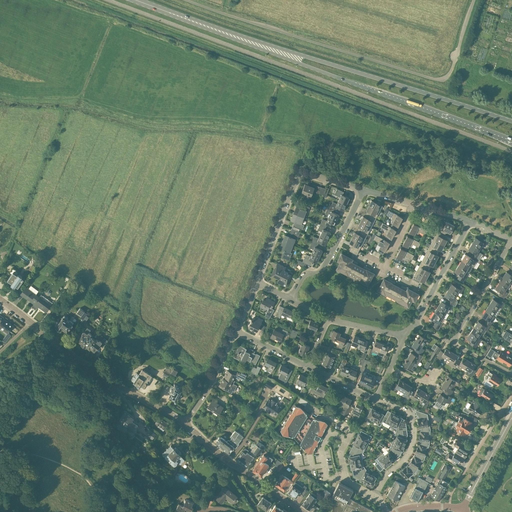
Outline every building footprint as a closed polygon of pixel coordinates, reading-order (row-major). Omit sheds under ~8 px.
[(325,188),(308,183),(308,185),(305,184),(301,192),(311,196),(314,189),(317,190),(316,192),(323,195),(323,193),(325,188)] [(346,204),(349,198),(337,192),(336,195),(340,197),(338,200),(346,204)] [(346,204),(338,200),(337,204),(333,202),(331,205),(330,204),(328,207),(334,209),(336,210),(337,208),(343,210),(346,204)] [(377,203),(372,200),(369,205),(379,211),(382,206),(379,204),(380,203),(377,202),(377,203)] [(296,206),(293,213),(304,217),(306,211),(308,212),(310,208),(302,205),(301,208),(296,206)] [(375,219),(379,211),(369,205),(366,211),(370,213),(369,216),(375,219)] [(336,221),(339,215),(333,212),(334,209),(328,207),(326,212),(330,214),(328,217),(336,221)] [(397,226),(402,217),(389,210),(386,215),(392,217),(391,219),(394,221),(392,223),(397,226)] [(293,213),(290,220),(295,222),(294,226),(302,229),(304,225),(301,224),(304,217),(293,213)] [(375,219),(369,216),(368,218),(363,216),(360,221),(371,227),(375,219)] [(336,221),(328,217),(327,221),(323,219),(320,224),(326,227),(327,224),(333,227),(336,221)] [(367,235),(371,227),(360,221),(358,227),(362,229),(361,232),(367,235)] [(450,222),(448,221),(447,222),(446,221),(444,226),(442,225),(439,230),(445,234),(446,231),(450,233),(454,225),(450,223),(450,222)] [(391,238),(396,230),(382,222),(380,227),(385,230),(384,232),(387,233),(386,236),(391,238)] [(425,235),(427,230),(414,223),(409,232),(414,235),(415,232),(418,234),(419,232),(425,235)] [(328,239),(331,232),(325,230),(326,227),(320,224),(317,230),(322,232),(320,235),(328,239)] [(297,240),(300,232),(292,229),(290,233),(291,233),(290,237),(285,235),(282,241),(292,245),(295,239),(297,240)] [(444,245),(446,239),(443,238),(444,235),(437,231),(433,239),(444,245)] [(367,235),(361,232),(359,234),(355,232),(352,237),(363,243),(367,235)] [(328,239),(320,235),(318,238),(314,236),(312,242),(317,245),(319,242),(325,245),(328,239)] [(380,246),(379,248),(377,252),(381,254),(383,250),(384,251),(389,242),(376,235),(375,235),(374,238),(374,239),(373,239),(379,242),(378,244),(380,246)] [(488,241),(479,235),(477,238),(476,237),(472,243),(480,248),(482,245),(485,247),(488,241)] [(418,247),(420,243),(407,236),(402,244),(408,247),(409,245),(412,246),(413,244),(418,247)] [(359,251),(359,250),(363,243),(352,237),(349,242),(354,245),(352,248),(359,251)] [(441,250),(444,245),(433,239),(430,244),(429,247),(436,251),(437,248),(441,250)] [(289,260),(292,253),(290,252),(292,245),(282,241),(279,248),(284,250),(283,254),(282,253),(281,257),(289,260)] [(319,257),(322,250),(316,247),(317,245),(312,242),(309,248),(313,250),(312,253),(319,257)] [(473,252),(472,255),(478,258),(481,253),(478,251),(480,248),(472,243),(468,249),(473,252)] [(435,261),(438,255),(434,253),(436,251),(429,247),(424,255),(435,261)] [(411,259),(414,255),(401,248),(396,257),(401,260),(402,257),(405,259),(406,257),(411,259)] [(319,257),(312,253),(310,256),(306,254),(303,260),(310,263),(312,261),(316,263),(319,257)] [(370,269),(369,268),(367,267),(366,267),(365,266),(365,267),(364,269),(355,264),(356,262),(357,262),(356,262),(355,261),(354,260),(353,259),(353,258),(352,259),(342,254),(341,257),(340,256),(338,261),(340,262),(337,267),(340,269),(340,270),(347,274),(348,274),(360,280),(360,281),(364,283),(365,282),(368,284),(373,273),(369,271),(370,269)] [(465,254),(461,260),(469,265),(472,266),(472,267),(473,267),(477,262),(478,263),(480,260),(478,258),(472,255),(471,257),(465,254)] [(432,266),(435,261),(424,255),(420,263),(427,267),(429,264),(432,266)] [(461,260),(458,265),(466,270),(468,272),(472,266),(469,265),(461,260)] [(272,273),(274,274),(274,275),(279,278),(285,267),(277,263),(272,273)] [(427,277),(430,271),(426,269),(427,267),(420,263),(416,271),(427,277)] [(458,265),(454,271),(460,275),(457,279),(463,282),(467,275),(464,273),(466,270),(458,265)] [(289,271),(290,270),(285,267),(279,278),(280,278),(278,282),(285,286),(292,273),(289,271)] [(10,276),(7,281),(12,284),(11,285),(15,287),(16,286),(18,288),(24,279),(21,278),(22,277),(18,274),(12,271),(10,274),(11,275),(10,276)] [(416,271),(412,279),(419,283),(420,280),(424,282),(427,277),(416,271)] [(511,273),(511,275),(506,271),(502,277),(511,283),(511,273)] [(511,285),(511,283),(502,277),(499,283),(506,288),(508,285),(511,287),(511,285)] [(408,288),(408,287),(407,287),(406,287),(405,287),(404,287),(403,286),(402,286),(401,288),(393,284),(394,282),(394,281),(393,281),(391,280),(390,279),(389,279),(388,281),(384,279),(378,289),(381,291),(381,292),(385,294),(398,300),(398,301),(405,305),(406,304),(409,305),(412,300),(414,301),(416,297),(415,296),(417,293),(408,288)] [(504,298),(508,293),(505,290),(506,288),(499,283),(495,288),(500,292),(498,294),(504,298)] [(452,284),(448,290),(456,295),(458,292),(461,294),(464,287),(459,284),(457,287),(452,284)] [(26,287),(21,294),(34,304),(39,297),(28,289),(30,287),(27,285),(26,287)] [(444,295),(452,300),(451,303),(453,305),(455,306),(457,302),(457,299),(454,298),(456,295),(448,290),(444,295)] [(34,304),(33,305),(37,308),(39,307),(46,312),(51,306),(53,303),(41,294),(39,297),(34,304)] [(274,302),(267,298),(265,300),(263,299),(260,304),(267,308),(268,307),(269,307),(265,316),(269,318),(270,317),(274,309),(272,307),(274,302)] [(498,302),(493,299),(489,305),(499,312),(505,303),(500,299),(498,302)] [(441,301),(438,306),(445,311),(447,308),(450,310),(453,305),(451,303),(448,301),(446,304),(441,301)] [(496,317),(499,312),(489,305),(485,310),(496,317)] [(284,308),(280,306),(275,315),(280,317),(281,314),(286,316),(286,315),(288,316),(287,318),(287,319),(292,321),(293,321),(295,317),(294,316),(291,315),(293,311),(284,307),(284,308)] [(438,306),(434,312),(444,318),(447,313),(445,311),(438,306)] [(83,319),(87,313),(85,311),(80,308),(76,313),(80,316),(80,317),(83,319)] [(485,310),(481,316),(487,319),(485,322),(490,326),(496,317),(485,310)] [(430,318),(436,321),(433,326),(438,330),(442,323),(445,319),(444,318),(434,312),(430,318)] [(0,315),(0,321),(1,322),(0,322),(0,328),(0,329),(1,328),(8,333),(13,326),(3,319),(4,318),(0,315)] [(57,321),(55,324),(55,326),(56,326),(56,327),(61,330),(62,328),(68,332),(72,325),(72,324),(74,322),(70,319),(69,320),(67,319),(68,318),(64,315),(62,318),(62,317),(59,322),(58,321),(57,321)] [(80,324),(83,326),(89,317),(86,315),(80,324)] [(298,315),(295,322),(301,324),(304,318),(298,315)] [(256,319),(253,317),(248,327),(257,331),(262,320),(257,318),(256,319)] [(314,337),(317,330),(316,329),(319,323),(310,320),(308,326),(312,328),(309,335),(314,337)] [(478,321),(474,327),(482,332),(484,334),(486,330),(490,325),(485,322),(483,324),(478,321)] [(471,332),(478,337),(482,332),(474,327),(471,332)] [(289,332),(288,331),(283,329),(281,333),(274,329),(270,337),(280,342),(283,335),(286,336),(288,336),(289,332)] [(331,331),(329,335),(330,336),(331,337),(331,338),(339,341),(339,342),(340,342),(339,345),(342,347),(345,338),(339,335),(340,333),(334,330),(334,331),(332,330),(331,331)] [(87,333),(84,331),(83,331),(82,333),(82,335),(78,340),(82,343),(81,344),(85,347),(86,346),(92,337),(91,337),(90,336),(91,334),(88,332),(87,333)] [(502,336),(502,337),(505,339),(507,336),(511,338),(510,341),(511,342),(511,334),(506,331),(505,331),(502,336)] [(475,348),(481,339),(478,337),(471,332),(467,338),(472,341),(470,344),(475,348)] [(415,340),(423,345),(425,342),(427,344),(430,340),(427,338),(426,339),(419,334),(415,340)] [(357,347),(361,338),(354,335),(351,344),(357,347)] [(92,337),(86,346),(90,349),(90,350),(93,352),(95,352),(97,349),(99,346),(99,345),(103,348),(106,343),(103,340),(102,341),(99,339),(99,340),(96,339),(92,337)] [(365,339),(362,337),(362,338),(361,338),(357,347),(361,348),(360,350),(365,352),(365,350),(366,350),(369,342),(368,341),(365,339)] [(422,353),(424,349),(421,347),(423,345),(415,340),(411,346),(415,348),(414,351),(416,352),(421,354),(422,353)] [(378,354),(382,343),(375,341),(372,349),(369,348),(367,353),(367,354),(370,355),(372,352),(378,354)] [(301,344),(298,352),(305,354),(305,352),(307,353),(309,346),(303,343),(302,345),(301,344)] [(386,362),(388,356),(385,354),(388,346),(382,343),(378,354),(383,357),(382,360),(386,362)] [(249,350),(246,349),(246,348),(240,345),(233,357),(240,360),(245,363),(247,359),(250,361),(249,361),(255,364),(260,355),(256,353),(256,354),(254,353),(255,351),(250,348),(249,350)] [(441,350),(437,357),(442,360),(444,357),(447,359),(452,352),(446,348),(444,352),(441,350)] [(491,348),(488,352),(493,355),(497,358),(496,358),(501,361),(501,362),(503,363),(504,363),(509,366),(511,360),(511,357),(501,351),(499,354),(495,351),(491,348)] [(330,367),(335,356),(334,356),(334,355),(327,352),(322,364),(330,367)] [(416,352),(414,354),(411,352),(407,358),(415,363),(416,360),(419,362),(421,359),(423,360),(424,357),(423,356),(422,355),(421,354),(416,352)] [(452,352),(447,359),(450,361),(448,364),(454,367),(455,366),(458,361),(457,361),(455,359),(458,355),(452,352)] [(458,361),(455,366),(460,369),(462,366),(465,368),(469,361),(464,357),(461,361),(458,359),(457,361),(458,361)] [(263,364),(267,365),(269,365),(267,368),(272,370),(276,362),(268,358),(267,360),(265,359),(263,364)] [(418,365),(415,363),(407,358),(403,364),(408,366),(406,369),(412,373),(418,365)] [(347,376),(350,368),(345,366),(346,362),(343,360),(340,367),(342,368),(340,373),(347,376)] [(469,361),(465,368),(467,370),(465,373),(471,377),(475,370),(473,368),(475,364),(469,361)] [(164,371),(162,375),(168,378),(170,374),(173,368),(167,365),(165,371),(164,371)] [(281,372),(278,378),(286,382),(290,375),(286,373),(289,368),(281,365),(278,371),(281,372)] [(353,379),(357,371),(350,368),(347,376),(353,379)] [(134,382),(133,382),(137,385),(139,387),(140,386),(144,388),(145,388),(147,384),(147,383),(148,380),(149,381),(150,380),(152,377),(152,376),(142,369),(139,374),(137,373),(135,373),(131,379),(132,380),(134,382)] [(223,379),(223,380),(229,382),(230,379),(233,381),(233,380),(235,377),(239,379),(239,378),(244,380),(247,375),(242,372),(241,374),(236,371),(234,374),(232,373),(227,370),(224,376),(225,377),(224,379),(223,379)] [(365,385),(368,376),(370,373),(363,371),(358,382),(365,385)] [(493,373),(489,371),(487,374),(491,377),(488,380),(497,385),(501,379),(496,375),(493,373)] [(368,376),(365,385),(371,388),(376,376),(373,375),(370,373),(368,376)] [(297,381),(296,383),(303,387),(305,384),(308,378),(300,374),(297,381)] [(460,379),(454,375),(452,378),(448,375),(444,381),(452,386),(454,387),(455,384),(457,385),(460,379)] [(223,380),(220,384),(225,387),(228,388),(226,391),(231,393),(233,390),(234,391),(237,385),(233,384),(235,381),(234,381),(233,380),(233,381),(230,379),(229,382),(223,380)] [(268,379),(265,384),(271,388),(274,383),(268,379)] [(400,380),(397,385),(394,383),(391,388),(397,392),(398,389),(401,391),(406,383),(400,380)] [(441,387),(446,390),(444,393),(445,393),(450,396),(453,390),(450,389),(452,386),(444,381),(441,387)] [(328,388),(319,383),(318,386),(312,384),(309,390),(323,397),(328,388)] [(413,390),(411,388),(412,387),(406,383),(401,391),(404,393),(402,395),(406,398),(408,399),(409,397),(413,390)] [(177,388),(178,386),(175,384),(174,386),(172,385),(167,393),(169,394),(168,396),(174,399),(174,400),(174,401),(176,402),(177,400),(176,399),(177,398),(179,399),(180,399),(183,395),(182,394),(180,392),(181,390),(177,388)] [(416,397),(419,399),(424,391),(418,388),(416,391),(413,390),(409,397),(414,400),(416,397)] [(480,391),(478,394),(481,395),(488,399),(489,398),(490,397),(490,396),(491,394),(487,391),(487,390),(485,388),(484,389),(483,388),(482,388),(480,390),(480,391)] [(426,407),(430,400),(427,399),(430,395),(424,391),(419,399),(422,400),(420,403),(426,407)] [(450,396),(445,393),(444,396),(440,393),(436,399),(437,400),(434,405),(437,406),(437,407),(441,409),(441,408),(443,405),(446,407),(449,403),(452,397),(450,396)] [(346,417),(347,415),(352,405),(349,403),(351,399),(343,395),(339,402),(346,406),(345,409),(342,415),(346,417)] [(305,406),(308,402),(301,398),(298,402),(305,406)] [(218,414),(223,407),(213,399),(207,408),(214,412),(218,414)] [(268,399),(263,407),(266,408),(265,409),(270,412),(271,412),(276,415),(280,407),(275,404),(276,402),(272,400),(271,401),(268,399)] [(465,407),(463,410),(468,413),(470,410),(477,415),(480,412),(481,412),(482,410),(481,409),(482,408),(480,407),(482,405),(474,400),(472,403),(471,402),(467,409),(465,407)] [(363,405),(357,402),(356,405),(352,404),(352,405),(347,415),(346,417),(344,421),(348,423),(353,413),(358,416),(363,405)] [(292,437),(307,413),(299,407),(296,406),(295,406),(296,407),(296,409),(294,409),(292,412),(293,413),(292,415),(291,415),(290,415),(286,421),(287,421),(287,423),(286,424),(284,424),(283,427),(283,428),(281,430),(281,429),(281,430),(283,433),(292,437)] [(377,411),(375,409),(372,407),(371,409),(367,408),(363,417),(371,421),(377,411)] [(455,421),(460,413),(460,412),(451,409),(447,416),(455,421)] [(387,412),(384,417),(382,415),(383,413),(380,411),(380,412),(377,411),(371,421),(372,422),(373,420),(378,422),(377,424),(380,426),(382,421),(387,412)] [(396,414),(394,413),(394,412),(391,411),(390,413),(387,412),(382,421),(390,425),(396,414)] [(429,426),(427,414),(418,411),(417,414),(419,415),(419,416),(419,418),(418,418),(419,422),(418,422),(420,428),(422,427),(429,426)] [(138,426),(131,421),(133,418),(125,413),(115,426),(120,429),(124,424),(127,427),(126,427),(133,432),(138,426)] [(405,429),(404,421),(401,419),(402,417),(399,415),(399,416),(396,414),(390,425),(397,429),(396,431),(401,433),(402,428),(405,429)] [(471,426),(471,425),(473,423),(463,417),(462,420),(459,418),(458,421),(469,429),(470,428),(471,426)] [(164,429),(168,424),(159,418),(155,423),(159,425),(157,428),(163,431),(164,429)] [(315,418),(300,446),(308,452),(312,452),(312,449),(313,449),(314,449),(315,446),(314,445),(315,443),(316,442),(317,443),(322,433),(321,432),(321,431),(322,429),(324,430),(325,427),(324,425),(326,424),(327,424),(324,421),(315,418)] [(458,421),(455,425),(458,426),(456,429),(465,435),(466,432),(467,433),(467,432),(468,432),(469,430),(469,429),(458,421)] [(429,441),(430,429),(429,426),(422,427),(422,430),(422,431),(420,431),(420,434),(419,440),(422,440),(429,441)] [(404,445),(405,442),(406,442),(407,439),(405,438),(406,435),(405,429),(402,428),(401,433),(396,431),(393,441),(404,445)] [(238,443),(244,436),(236,429),(230,437),(233,438),(230,441),(228,440),(227,441),(221,437),(219,437),(216,440),(217,442),(220,445),(219,446),(229,453),(233,447),(235,448),(239,444),(238,443)] [(156,434),(150,430),(146,435),(152,439),(156,434)] [(367,444),(371,436),(362,431),(361,434),(358,433),(357,436),(356,438),(367,444)] [(363,452),(367,444),(356,438),(355,441),(354,441),(352,444),(355,445),(353,448),(358,451),(358,450),(363,452)] [(425,456),(425,455),(424,455),(426,449),(427,447),(428,447),(429,444),(429,441),(422,440),(421,443),(421,444),(419,444),(418,447),(416,452),(418,453),(425,456)] [(249,453),(254,457),(256,454),(258,456),(263,449),(265,446),(264,446),(265,445),(259,441),(258,442),(249,453)] [(398,455),(399,454),(400,450),(403,451),(404,448),(403,447),(404,445),(393,441),(391,446),(389,448),(398,455)] [(464,457),(468,451),(462,447),(463,444),(458,441),(455,446),(458,448),(455,452),(464,457)] [(170,446),(162,454),(165,457),(173,465),(175,465),(177,464),(177,462),(178,461),(178,462),(180,464),(184,460),(182,458),(179,455),(181,453),(175,447),(173,449),(170,446)] [(242,462),(249,453),(248,452),(248,451),(245,448),(243,451),(242,451),(237,458),(242,462)] [(362,460),(361,454),(362,454),(363,452),(358,450),(358,451),(353,448),(350,454),(351,456),(348,457),(349,460),(350,460),(350,463),(362,460)] [(390,464),(392,462),(393,463),(395,460),(398,455),(389,448),(387,450),(388,452),(384,455),(390,464)] [(455,452),(453,456),(448,453),(445,458),(453,462),(454,460),(460,464),(462,461),(463,461),(464,461),(465,459),(464,458),(464,457),(455,452)] [(254,457),(249,453),(242,462),(247,466),(254,457)] [(417,469),(418,468),(416,468),(421,460),(422,461),(424,459),(425,456),(418,453),(417,456),(416,457),(415,456),(413,458),(409,463),(411,464),(417,469)] [(383,454),(375,460),(378,463),(375,465),(379,470),(381,468),(384,466),(386,468),(388,466),(388,465),(390,464),(384,455),(383,454)] [(263,455),(252,470),(256,473),(264,462),(267,458),(267,457),(263,455)] [(264,462),(256,473),(261,476),(264,472),(265,473),(267,470),(266,469),(268,465),(268,464),(269,463),(269,464),(273,459),(268,456),(267,457),(267,458),(264,462)] [(365,468),(363,466),(362,460),(350,463),(351,465),(350,466),(351,469),(353,468),(355,475),(365,468)] [(417,469),(411,464),(409,467),(409,468),(407,466),(405,468),(400,472),(407,479),(416,472),(417,469)] [(437,478),(440,479),(431,495),(439,500),(450,483),(444,479),(451,467),(446,465),(444,464),(441,469),(442,469),(437,478)] [(370,474),(365,471),(366,470),(365,468),(355,475),(361,479),(359,481),(363,483),(363,482),(365,483),(370,474)] [(365,483),(368,484),(367,485),(371,487),(371,485),(372,486),(375,481),(374,481),(376,477),(370,474),(365,483)] [(282,475),(275,485),(284,491),(286,488),(288,489),(293,482),(291,481),(282,475)] [(423,492),(428,482),(420,478),(418,482),(410,497),(418,502),(423,492)] [(393,498),(398,488),(396,488),(399,482),(395,480),(387,495),(393,498)] [(302,487),(295,482),(288,492),(296,497),(298,494),(300,496),(300,495),(303,498),(308,490),(306,488),(307,487),(304,485),(302,487)] [(339,482),(335,488),(333,492),(334,492),(330,500),(331,501),(335,504),(331,511),(332,511),(372,511),(374,510),(353,499),(356,493),(355,491),(353,490),(353,489),(339,482)] [(397,500),(403,488),(405,485),(399,482),(396,488),(398,488),(393,498),(397,500)] [(236,499),(237,497),(224,486),(219,492),(220,493),(215,499),(221,504),(226,498),(228,500),(228,501),(231,504),(232,503),(235,505),(238,501),(236,499)] [(325,489),(321,495),(323,496),(326,498),(330,493),(327,490),(325,489)] [(310,494),(302,504),(310,510),(310,509),(313,506),(317,499),(310,494)] [(266,510),(271,502),(263,496),(257,504),(266,510)] [(179,503),(176,508),(184,511),(184,510),(187,511),(188,509),(191,511),(193,507),(191,506),(193,502),(187,499),(183,506),(179,503)]
